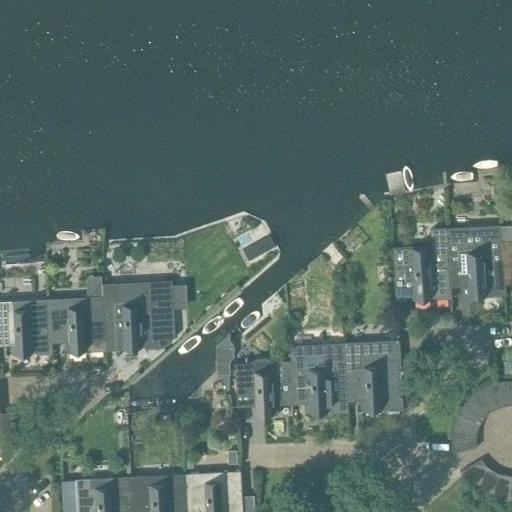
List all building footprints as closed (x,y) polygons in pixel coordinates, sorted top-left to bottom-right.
[(511,225),(502,226),(500,226),(500,228),(504,284),(511,283),(511,225)] [(448,243),(447,243),(450,287),(451,287),(464,287),(464,297),(504,295),(504,284),(500,228),(499,228),(498,226),(485,230),(486,241),(448,243)] [(430,244),(392,247),(394,290),(409,289),(409,297),(410,300),(451,298),(450,287),(447,243),(446,243),(446,227),(429,228),(430,244)] [(275,247),(269,235),(242,250),(248,262),(275,247)] [(102,284),(103,295),(105,339),(117,339),(117,349),(145,349),(163,348),(174,337),(172,308),(171,285),(171,280),(102,284)] [(86,296),(49,298),(51,342),(65,341),(64,353),(90,351),(105,351),(105,339),(103,295),(86,296)] [(7,300),(0,300),(0,344),(10,345),(10,355),(36,354),(52,353),(51,342),(49,298),(48,298),(32,299),(7,300)] [(408,321),(400,322),(400,329),(408,329),(408,321)] [(226,338),(215,347),(215,370),(217,372),(219,374),(228,374),(229,374),(229,372),(229,361),(233,357),(233,345),(229,339),(228,336),(226,336),(226,338)] [(301,359),(288,360),(290,404),(306,403),(306,413),(345,412),(344,358),(344,342),(328,347),(328,352),(301,353),(301,359)] [(362,357),(344,358),(345,412),(347,412),(347,401),(360,400),(360,411),(380,411),(381,411),(381,409),(386,409),(386,410),(402,410),(402,396),(401,374),(413,374),(414,374),(413,356),(412,356),(401,356),(398,356),(362,357)] [(250,361),(234,363),(235,381),(236,406),(251,405),(252,417),(277,415),(276,404),(290,404),(288,360),(274,361),(266,357),(254,357),(250,361)] [(228,374),(219,374),(225,390),(228,390),(228,374)] [(506,381),(502,381),(506,405),(508,405),(511,404),(511,380),(506,381)] [(488,385),(484,387),(495,409),(497,408),(499,407),(506,405),(502,381),(497,382),(492,383),(488,385)] [(472,396),(469,398),(486,415),(487,414),(489,412),(495,409),(484,387),(479,390),(472,396)] [(459,412),(458,414),(479,424),(480,423),(484,417),(486,415),(469,398),(465,401),(459,412)] [(453,430),(452,432),(476,434),(479,425),(479,424),(458,414),(456,417),(453,430)] [(452,432),(451,435),(452,442),(452,452),(476,448),(475,438),(476,435),(476,434),(452,432)] [(236,449),(227,449),(227,463),(237,463),(236,449)] [(480,459),(459,471),(463,475),(474,488),(489,468),(486,466),(480,459)] [(489,468),(474,488),(492,497),(499,474),(489,468)] [(239,470),(184,473),(186,511),(242,511),(240,472),(240,470),(239,470)] [(144,475),(130,476),(132,511),(186,511),(184,473),(169,474),(169,475),(170,483),(148,485),(144,485),(144,476),(144,475)] [(499,474),(492,497),(496,498),(501,499),(506,500),(511,500),(511,475),(500,475),(499,474)] [(75,479),(61,480),(62,511),(67,511),(77,511),(76,511),(132,511),(130,476),(111,477),(75,479)]
